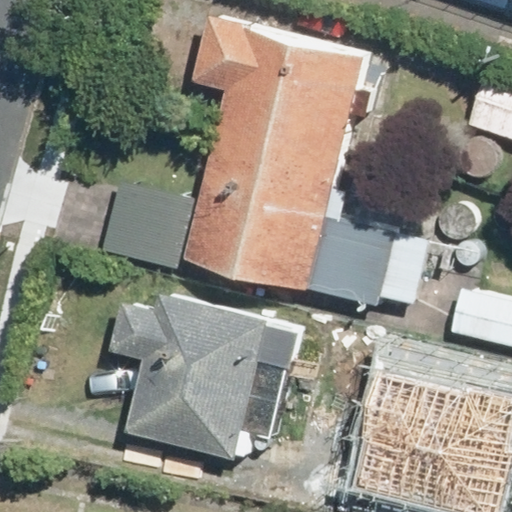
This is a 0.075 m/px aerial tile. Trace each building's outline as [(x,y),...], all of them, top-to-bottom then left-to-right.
[(237,84),(195,253),(386,300),(388,291),(421,299),(422,294),(448,300),(464,239),(389,221),(400,175),(358,165),(347,207),(335,204),(373,51),(221,14),(206,77),(237,84)] [(477,117),(511,128),(511,67),(494,62),(477,117)] [(128,175),(112,245),(187,263),(203,192),(128,175)] [(475,200),(465,198),(456,201),(449,208),(447,218),(450,227),(458,234),(467,236),(477,233),(483,225),(485,216),(482,206),(475,200)] [(152,349),(135,424),(244,449),(250,423),(278,430),(294,359),(298,360),(308,317),(168,285),(165,299),(130,291),(119,342),(152,349)] [(463,328),(511,338),(511,293),(471,285),(463,328)] [(421,369),(411,367),(402,370),(395,377),(393,387),(396,396),(403,403),(413,405),(422,402),(429,394),(431,385),(428,375),(421,369)] [(363,415),(344,499),(402,511),(427,511),(446,434),(363,415)]
